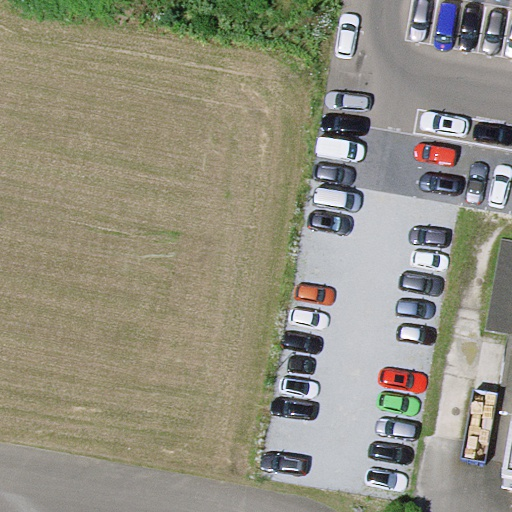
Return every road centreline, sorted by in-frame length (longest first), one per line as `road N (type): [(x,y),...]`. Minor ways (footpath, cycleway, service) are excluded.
road 1 (unknown): [(0,461),(161,485),(255,511)]
road 2 (unknown): [(404,60),(395,132),(401,209)]
